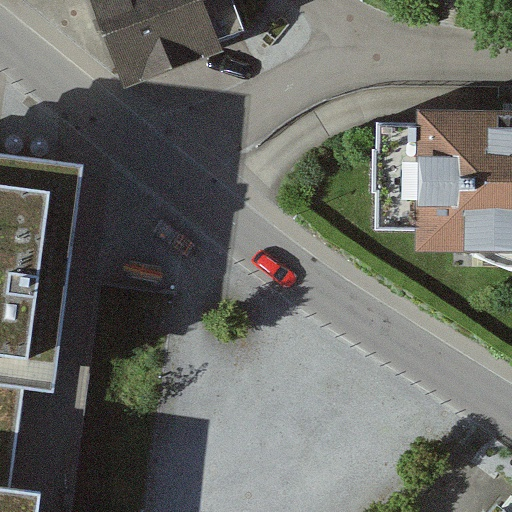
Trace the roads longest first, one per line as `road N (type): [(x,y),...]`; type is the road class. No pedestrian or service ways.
road 1 (residential): [(511,416),(358,316),(155,161)]
road 2 (residential): [(155,161),(363,43)]
road 3 (residential): [(155,161),(0,37)]
road 4 (residential): [(363,43),(511,72)]
